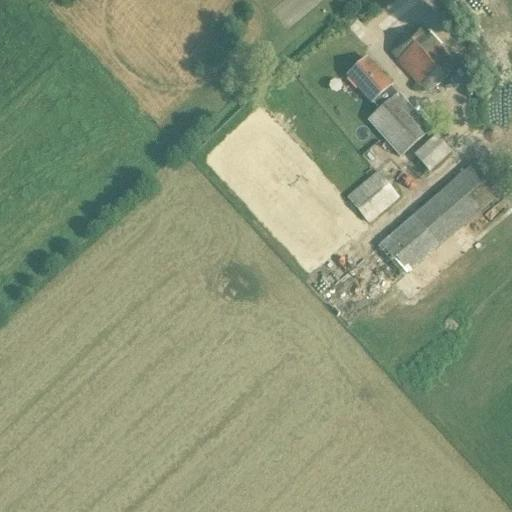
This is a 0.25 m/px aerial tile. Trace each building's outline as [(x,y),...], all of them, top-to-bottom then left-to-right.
[(426,94),(439,86),(448,79),(456,66),(422,28),(409,35),(400,44),(391,55),(426,94)] [(398,98),(391,90),(392,89),(368,61),(348,78),(372,106),(374,105),(381,113),(369,123),(400,159),(431,133),(399,97),(398,98)] [(429,175),(451,155),(435,138),(414,158),(429,175)] [(474,166),(379,249),(405,279),(495,201),(498,204),(503,200),(474,166)] [(369,225),(399,201),(378,176),(348,201),(369,225)]
